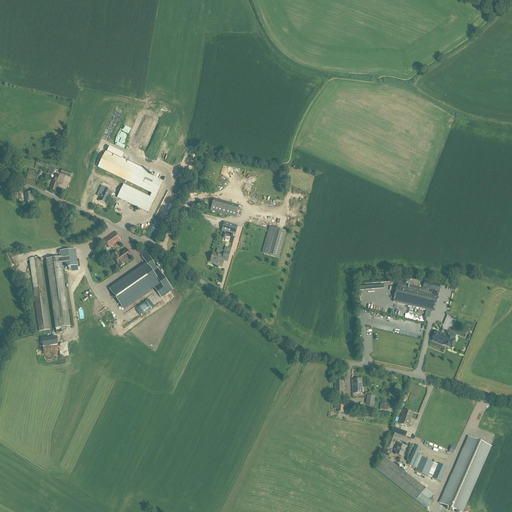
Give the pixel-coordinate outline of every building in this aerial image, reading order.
[(5,111),(4,120),(17,121),(18,112),(5,111)] [(152,193),(150,197),(124,185),(117,198),(148,213),(163,182),(165,178),(155,173),(153,178),(148,175),(149,172),(121,158),(124,154),(109,147),(107,153),(106,152),(104,154),(98,167),(152,193)] [(222,166),(206,183),(214,191),(230,173),(222,166)] [(66,171),(62,169),(60,174),(70,178),(72,173),(66,171)] [(254,204),(260,170),(252,169),(247,203),(254,204)] [(62,184),(64,178),(55,175),(50,190),(56,192),(59,183),(62,184)] [(222,194),(242,198),(243,189),(223,186),(222,194)] [(33,201),(32,192),(24,193),(25,202),(33,201)] [(13,201),(18,201),(18,200),(21,200),(20,195),(18,195),(18,193),(12,194),(13,201)] [(105,204),(109,196),(103,194),(99,201),(105,204)] [(213,199),(210,211),(236,218),(239,206),(213,199)] [(281,229),(284,216),(256,208),(252,221),(281,229)] [(236,235),(238,226),(224,223),(222,231),(236,235)] [(239,259),(248,261),(257,226),(249,224),(243,250),(239,249),(238,253),(235,252),(235,255),(240,256),(239,259)] [(279,258),(286,232),(269,227),(262,253),(279,258)] [(109,248),(120,240),(115,233),(104,241),(109,248)] [(60,251),(61,257),(46,260),(56,329),(71,327),(63,268),(78,266),(76,249),(60,251)] [(131,258),(126,249),(118,254),(117,252),(112,255),(120,267),(125,264),(124,263),(131,258)] [(227,262),(230,254),(224,252),(223,256),(213,253),(210,262),(215,264),(215,263),(222,265),(223,261),(227,262)] [(148,266),(111,292),(123,309),(155,287),(165,300),(175,294),(146,253),(141,256),(148,266)] [(51,330),(40,257),(29,259),(40,332),(51,330)] [(398,283),(394,302),(435,312),(439,292),(427,289),(426,289),(398,283)] [(424,345),(430,319),(417,317),(414,329),(404,327),(403,334),(402,333),(401,340),(409,342),(408,346),(413,347),(412,348),(412,351),(422,353),(423,345),(424,345)] [(432,341),(452,349),(455,339),(436,332),(432,341)] [(474,374),(472,383),(477,385),(480,376),(474,374)] [(352,380),(353,394),(363,393),(362,379),(352,380)] [(336,398),(345,397),(344,381),(335,382),(336,398)] [(373,416),(376,396),(367,395),(366,407),(363,407),(363,412),(365,412),(365,415),(373,416)] [(380,414),(389,414),(389,399),(381,399),(380,414)] [(334,409),(338,409),(338,412),(344,412),(345,400),(335,400),(334,409)] [(399,424),(409,427),(414,413),(404,410),(399,424)] [(460,511),(462,511),(491,447),(469,437),(440,503),(460,511)] [(392,450),(396,441),(391,439),(387,448),(392,450)] [(395,455),(403,457),(406,447),(399,444),(395,455)] [(422,447),(416,445),(408,465),(413,467),(422,447)] [(345,468),(349,459),(344,457),(341,466),(345,468)] [(415,471),(432,478),(438,464),(422,457),(415,471)] [(416,501),(426,488),(386,458),(376,470),(416,501)] [(447,467),(439,463),(432,478),(441,482),(447,467)] [(417,502),(427,509),(433,501),(430,498),(423,493),(417,502)]
